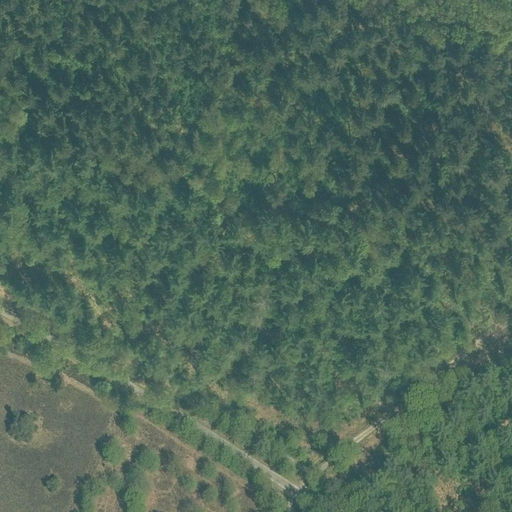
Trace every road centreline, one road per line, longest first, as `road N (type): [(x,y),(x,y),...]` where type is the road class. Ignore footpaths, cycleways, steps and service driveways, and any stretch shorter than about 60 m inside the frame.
road 1 (unclassified): [(326,511),(0,307)]
road 2 (track): [(288,511),(307,473),(511,306)]
road 3 (track): [(373,0),(511,36)]
